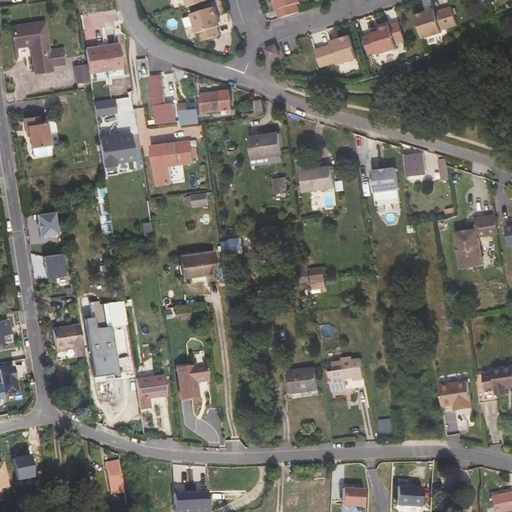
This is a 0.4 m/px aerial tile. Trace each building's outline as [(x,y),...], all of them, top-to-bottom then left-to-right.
[(184,6),(187,14),(205,8),(201,0),(179,0),(181,6),(184,6)] [(276,5),(281,22),(297,17),(294,8),(299,6),(297,0),(270,0),(273,6),(276,5)] [(273,6),(279,23),(281,22),(276,5),(273,6)] [(421,14),(411,17),(419,41),(438,35),(437,32),(453,26),(447,8),(431,14),(422,17),(421,14)] [(221,41),(218,33),(215,24),(218,23),(214,13),(191,21),(197,40),(200,39),(203,47),(221,41)] [(35,74),(47,72),(47,68),(51,67),(64,65),(62,55),(66,55),(65,49),(50,51),(45,23),(13,28),(16,49),(31,47),(35,74)] [(379,33),(370,36),(362,39),(368,57),(376,54),(377,57),(396,50),(388,27),(378,30),(379,33)] [(349,39),(338,42),(339,45),(331,48),(314,53),(320,71),(337,66),(337,68),(357,62),(349,39)] [(119,44),(85,49),(88,65),(89,73),(123,68),(119,44)] [(274,49),(264,53),(268,63),(278,59),(274,49)] [(88,65),(80,67),(82,84),(90,82),(89,73),(88,65)] [(150,77),(157,124),(169,123),(177,122),(174,105),(165,106),(161,76),(150,77)] [(232,110),(230,92),(201,94),(202,113),(232,110)] [(115,100),(93,103),(96,117),(117,114),(115,100)] [(254,101),(255,116),(264,115),(262,100),(254,101)] [(197,110),(180,112),(181,121),(182,125),(199,123),(197,110)] [(31,148),(32,148),(50,145),(51,145),(48,123),(40,124),(39,117),(24,119),(25,127),(28,127),(29,137),(31,148)] [(169,123),(157,124),(158,133),(170,131),(169,123)] [(280,134),(249,139),(253,164),(283,160),(280,134)] [(131,135),(99,140),(106,183),(118,181),(116,169),(136,167),(131,135)] [(184,142),(187,165),(194,164),(191,141),(184,142)] [(169,167),(187,165),(184,142),(151,147),(157,186),(171,184),(169,167)] [(50,145),(32,148),(33,155),(36,156),(50,154),(51,152),(50,145)] [(425,176),(423,154),(405,156),(408,178),(425,176)] [(447,166),(446,161),(440,162),(442,173),(448,172),(447,166)] [(331,167),(301,172),(304,193),(334,189),(331,167)] [(396,171),(381,173),(384,193),(399,191),(396,171)] [(384,193),(381,173),(373,174),(376,194),(384,193)] [(286,180),(279,181),(281,194),(287,193),(286,180)] [(207,192),(191,194),(193,205),(209,202),(207,192)] [(55,212),(37,215),(41,237),(58,235),(55,212)] [(499,236),(496,216),(475,220),(477,231),(456,235),(461,269),(483,265),(478,239),(499,236)] [(244,238),(223,239),(223,254),(245,253),(244,238)] [(214,248),(178,253),(182,276),(217,271),(214,248)] [(62,254),(45,257),(48,278),(65,276),(62,254)] [(311,283),(308,265),(304,266),(304,268),(299,269),(300,277),(298,278),(299,285),(311,283)] [(311,271),(312,283),(325,281),(324,269),(311,271)] [(115,381),(122,380),(113,328),(105,329),(101,303),(91,304),(94,321),(88,322),(97,380),(114,377),(115,381)] [(8,319),(0,320),(0,342),(11,341),(8,319)] [(57,362),(84,358),(79,327),(53,331),(57,362)] [(352,358),(343,359),(347,389),(365,387),(361,360),(352,361),(352,358)] [(347,389),(343,359),(341,359),(342,362),(333,364),(337,391),(347,389)] [(206,364),(177,369),(181,401),(197,399),(195,383),(208,381),(206,364)] [(493,372),(476,374),(480,404),(497,401),(497,395),(507,394),(506,389),(511,387),(511,366),(493,369),(493,372)] [(14,367),(0,369),(0,375),(2,385),(4,395),(18,392),(15,379),(16,379),(14,367)] [(315,369),(288,372),(291,394),(318,390),(315,369)] [(164,376),(151,379),(154,399),(167,397),(164,376)] [(154,399),(151,379),(135,381),(140,411),(150,409),(149,400),(154,399)] [(468,381),(458,383),(462,409),(471,407),(468,381)] [(458,383),(440,386),(443,411),(462,409),(458,383)] [(113,413),(127,418),(129,411),(116,406),(113,413)] [(377,420),(380,437),(394,435),(392,418),(377,420)] [(134,484),(130,461),(124,462),(124,476),(125,485),(134,484)] [(145,506),(139,466),(135,466),(138,505),(145,506)] [(126,510),(126,506),(121,470),(107,472),(111,507),(126,510)] [(226,472),(215,471),(215,480),(225,480),(226,472)] [(326,480),(327,471),(295,472),(295,481),(326,480)] [(422,488),(398,487),(396,506),(421,508),(422,488)] [(364,491),(342,490),(341,509),(363,510),(364,491)] [(511,494),(511,495),(511,493),(491,497),(494,511),(507,511),(511,509),(511,494)] [(197,511),(213,510),(211,495),(190,498),(192,511),(197,511)]
